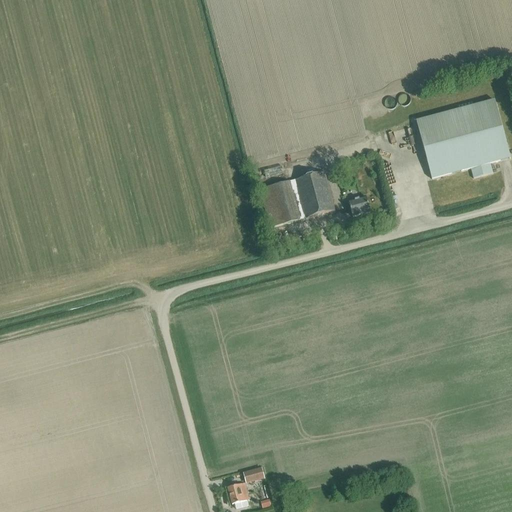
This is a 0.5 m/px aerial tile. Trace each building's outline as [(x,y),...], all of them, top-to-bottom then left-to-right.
[(407,89),(404,97),(412,100),(415,92),(407,89)] [(389,99),(397,104),(401,97),(393,92),(389,99)] [(493,174),(490,164),(510,159),(494,101),(416,122),(432,180),(471,169),(473,179),(493,174)] [(387,159),(398,156),(396,149),(385,152),(387,159)] [(388,164),(392,173),(403,168),(399,159),(388,164)] [(418,190),(420,167),(414,166),(412,189),(418,190)] [(270,229),(300,221),(335,212),(324,173),(260,190),(270,229)] [(352,218),(370,213),(366,197),(348,202),(352,218)] [(246,484),(263,479),(260,470),(244,474),(246,484)] [(249,505),(248,501),(249,501),(245,484),(228,489),(232,505),(234,505),(235,509),(236,509),(248,506),(249,505)]
